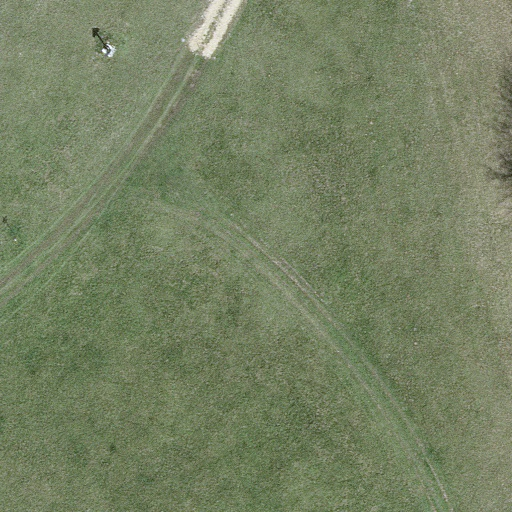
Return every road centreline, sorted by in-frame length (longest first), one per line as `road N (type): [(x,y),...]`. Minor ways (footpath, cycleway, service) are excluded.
road 1 (track): [(445,511),(398,412),(307,298),(141,150)]
road 2 (track): [(141,150),(0,283)]
road 3 (track): [(220,0),(141,150)]
